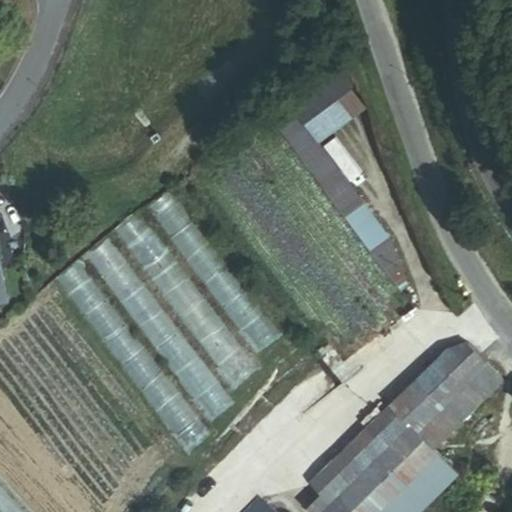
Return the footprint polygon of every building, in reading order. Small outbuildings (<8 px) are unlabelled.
[(386,246),(393,240),(320,138),(363,107),(346,70),(275,119),(376,253),(386,246)] [(283,335),(173,190),(147,209),(257,354),(283,335)] [(259,369),(141,213),(116,232),(236,390),(259,369)] [(235,403),(108,239),(83,258),(210,420),(235,403)] [(390,272),(400,264),(386,246),(376,253),(390,272)] [(0,303),(10,301),(0,263),(0,303)] [(211,433),(83,263),(58,282),(187,453),(211,433)] [(410,421),(433,445),(504,377),(468,340),(449,346),(387,407),(405,426),(410,421)] [(313,478),(332,497),(405,426),(387,407),(313,478)] [(318,510),(319,511),(416,511),(458,471),(433,445),(410,421),(405,426),(332,497),(318,510)] [(281,511),(261,491),(238,511),(281,511)]
